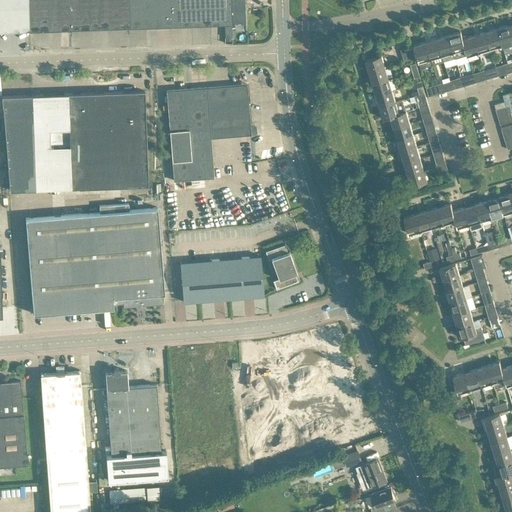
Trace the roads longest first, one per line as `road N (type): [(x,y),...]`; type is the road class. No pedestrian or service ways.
road 1 (unclassified): [(0,347),(262,327),(350,303)]
road 2 (unclassified): [(0,63),(284,53)]
road 3 (unclassified): [(350,303),(297,155),(284,53)]
road 4 (unclassified): [(429,511),(350,303)]
road 5 (residential): [(282,27),(452,0)]
